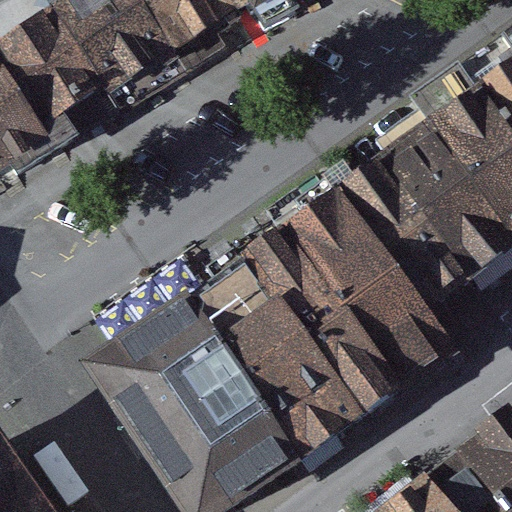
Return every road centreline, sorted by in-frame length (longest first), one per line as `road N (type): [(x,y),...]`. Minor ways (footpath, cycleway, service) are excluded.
road 1 (residential): [(511,0),(5,343)]
road 2 (residential): [(511,356),(305,511)]
road 3 (residential): [(127,511),(5,343)]
